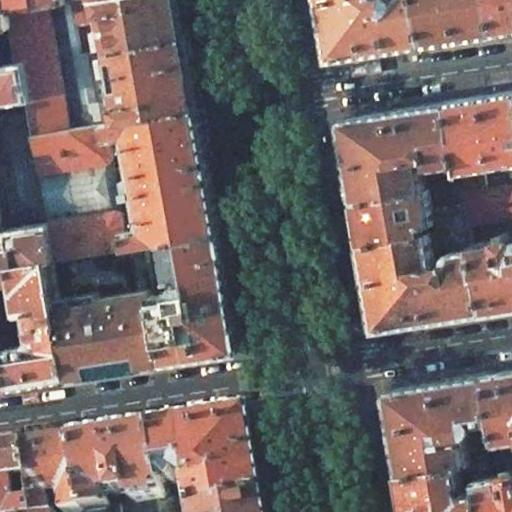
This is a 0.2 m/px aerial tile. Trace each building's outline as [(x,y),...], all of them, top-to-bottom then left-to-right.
[(7,0),(10,10),(15,9),(39,5),(38,0),(7,0)] [(28,66),(35,110),(39,134),(203,102),(201,95),(200,93),(202,93),(196,60),(195,60),(194,57),(196,57),(192,35),(190,36),(190,35),(85,54),(75,0),(71,0),(68,1),(39,5),(15,9),(24,67),(28,66)] [(75,0),(85,54),(190,35),(184,0),(75,0)] [(322,0),(332,58),(332,59),(333,60),(429,45),(421,0),(322,0)] [(421,0),(429,45),(498,34),(492,0),(421,0)] [(511,0),(492,0),(498,34),(511,31),(511,0)] [(0,70),(24,67),(15,9),(10,10),(0,11),(0,70)] [(24,67),(0,70),(0,115),(4,115),(3,109),(0,108),(0,107),(0,102),(2,104),(5,104),(26,101),(28,111),(35,110),(28,66),(24,67)] [(511,90),(469,97),(450,100),(450,101),(461,164),(464,185),(465,191),(489,187),(485,168),(511,163),(511,90)] [(450,101),(343,117),(343,118),(342,118),(356,200),(357,200),(426,190),(421,156),(429,155),(431,168),(461,164),(450,101)] [(208,133),(210,133),(205,109),(204,109),(203,102),(39,134),(53,214),(55,225),(60,258),(61,259),(99,253),(99,252),(149,244),(225,230),(213,159),(212,159),(208,133)] [(0,222),(3,222),(5,222),(0,186),(0,166),(2,169),(8,169),(16,220),(53,214),(39,134),(35,110),(28,111),(4,115),(0,115),(0,222)] [(511,183),(489,187),(465,191),(468,207),(471,223),(511,217),(511,183)] [(364,243),(437,232),(434,212),(468,207),(465,191),(464,185),(426,190),(357,200),(357,201),(356,201),(361,232),(362,232),(364,243)] [(474,244),(471,223),(468,207),(434,212),(437,232),(364,243),(378,330),(486,313),(474,244)] [(55,225),(28,229),(27,229),(23,230),(21,232),(19,234),(19,238),(20,248),(7,251),(3,222),(0,222),(0,266),(14,265),(54,259),(60,258),(55,225)] [(225,230),(149,244),(153,269),(170,266),(172,278),(174,281),(178,282),(178,286),(173,291),(156,294),(159,312),(167,363),(244,351),(245,349),(225,230)] [(511,237),(474,244),(486,313),(511,309),(511,237)] [(17,282),(21,306),(21,309),(23,311),(27,313),(28,319),(33,318),(36,337),(30,345),(10,349),(16,387),(65,379),(74,378),(74,377),(65,325),(63,314),(54,259),(14,265),(17,282)] [(0,315),(1,314),(0,309),(0,285),(17,282),(14,265),(0,266),(0,315)] [(167,363),(159,312),(156,294),(155,289),(155,288),(106,296),(106,297),(110,320),(118,370),(118,371),(167,363)] [(65,325),(74,377),(118,370),(110,320),(106,297),(106,296),(70,303),(73,324),(65,325)] [(0,389),(16,387),(10,349),(2,350),(0,347),(0,389)] [(511,368),(488,372),(496,426),(499,443),(511,440),(511,368)] [(488,372),(390,387),(390,388),(389,389),(389,390),(391,399),(390,400),(402,473),(473,462),(468,434),(474,430),(476,424),(490,421),(491,427),(496,426),(488,372)] [(192,508),(270,494),(269,492),(270,492),(262,451),(263,451),(256,409),(200,417),(200,419),(155,426),(166,496),(170,491),(170,485),(176,484),(183,475),(190,481),(188,483),(192,508)] [(110,497),(130,494),(132,501),(135,503),(164,498),(166,496),(155,426),(76,438),(88,511),(92,511),(112,509),(110,497)] [(28,446),(33,481),(37,504),(38,511),(88,511),(76,438),(28,446)] [(27,445),(0,449),(0,511),(38,511),(37,504),(24,506),(20,483),(33,481),(28,446),(27,445)] [(473,462),(402,473),(408,506),(408,511),(486,511),(483,490),(467,492),(462,485),(464,481),(472,479),(473,483),(482,482),(481,477),(478,461),(473,462)] [(511,511),(511,471),(481,477),(482,482),(483,490),(486,511),(511,511)] [(272,511),(270,494),(192,508),(193,511),(272,511)]
